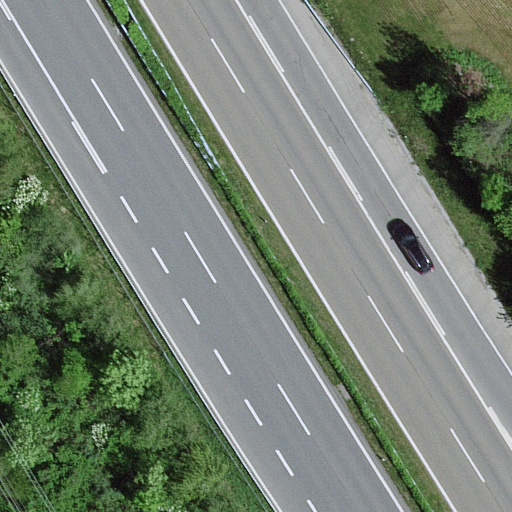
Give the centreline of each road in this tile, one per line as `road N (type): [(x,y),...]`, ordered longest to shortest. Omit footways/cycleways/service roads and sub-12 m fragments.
road 1 (motorway): [(503,511),(190,0)]
road 2 (motorway): [(511,410),(258,0)]
road 3 (motorway): [(0,32),(90,179),(294,411)]
road 4 (motorway): [(45,0),(294,411)]
